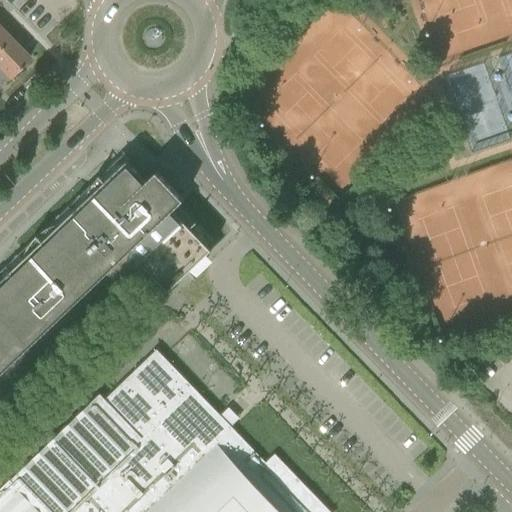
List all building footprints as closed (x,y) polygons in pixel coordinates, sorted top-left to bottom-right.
[(0,47),(9,39),(0,29),(0,47)] [(0,86),(29,59),(9,39),(0,47),(0,86)] [(451,72),(469,151),(508,142),(490,63),(451,72)] [(211,250),(211,249),(209,247),(215,242),(179,205),(184,200),(156,171),(146,181),(126,160),(126,161),(121,155),(0,271),(0,375),(109,271),(117,279),(138,260),(168,291),(171,288),(211,250)] [(328,511),(274,456),(266,464),(157,352),(147,361),(148,363),(107,402),(105,401),(104,402),(99,397),(12,482),(10,480),(0,489),(0,492),(0,493),(0,511),(328,511)]
